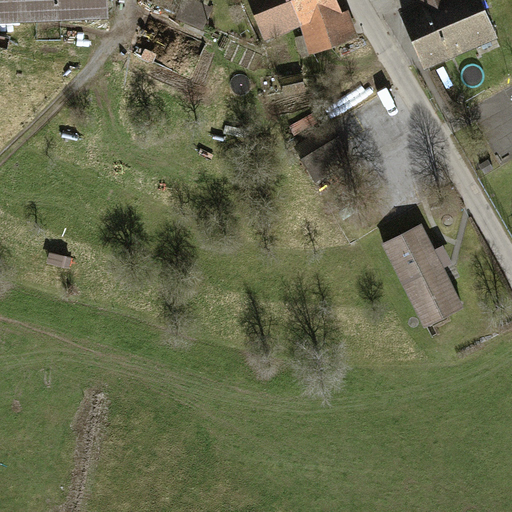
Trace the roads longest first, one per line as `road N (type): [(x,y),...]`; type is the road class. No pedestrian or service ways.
road 1 (unclassified): [(355,0),(511,267)]
road 2 (track): [(0,160),(110,45),(131,17),(129,0)]
